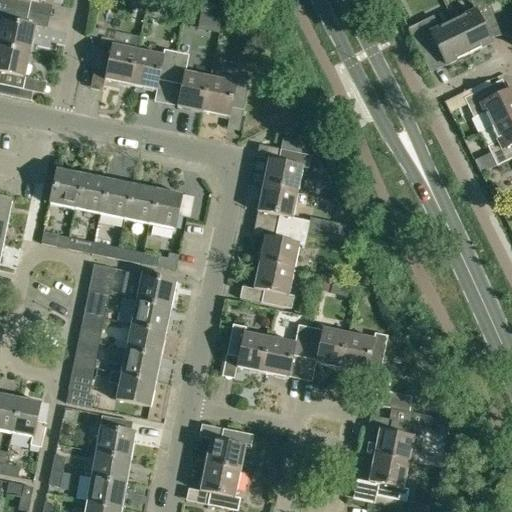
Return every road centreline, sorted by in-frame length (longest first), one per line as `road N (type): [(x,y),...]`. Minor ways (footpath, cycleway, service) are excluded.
road 1 (residential): [(188,406),(232,168),(219,158),(61,125)]
road 2 (residential): [(88,262),(30,250),(5,367),(64,380)]
road 3 (secondary): [(318,0),(393,143),(430,191)]
road 4 (secondary): [(430,191),(407,120),(345,0)]
road 5 (secondary): [(511,369),(430,191)]
road 6 (residential): [(298,427),(303,404),(351,415),(331,511)]
road 7 (residential): [(37,511),(64,380)]
road 8 (residential): [(61,125),(87,0)]
road 9 (residential): [(64,380),(88,262)]
